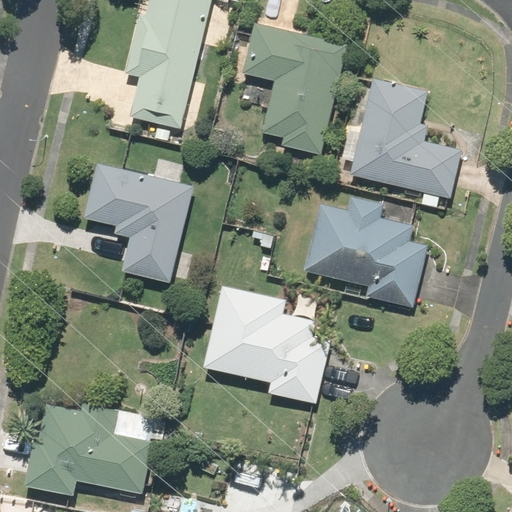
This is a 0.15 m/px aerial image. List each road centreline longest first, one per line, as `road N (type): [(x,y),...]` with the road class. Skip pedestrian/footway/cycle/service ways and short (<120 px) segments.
road 1 (residential): [(511,211),(471,381),(434,443)]
road 2 (residential): [(0,207),(51,0)]
